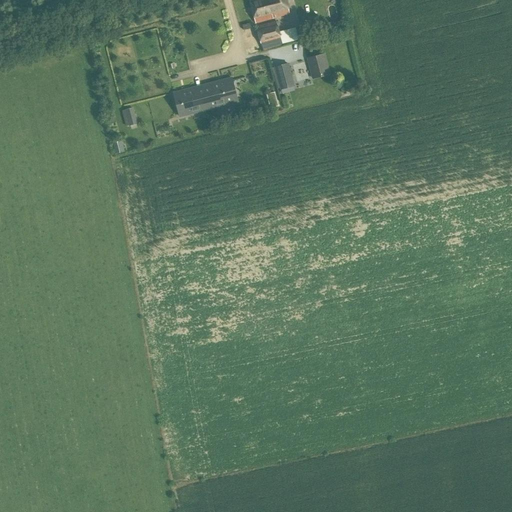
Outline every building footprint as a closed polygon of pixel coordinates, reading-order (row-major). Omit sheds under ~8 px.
[(249,0),(255,22),(289,14),(285,0),(249,0)] [(276,20),(256,25),(261,45),(281,39),(279,33),(276,20)] [(311,30),(320,27),(319,21),(309,24),(311,30)] [(187,23),(154,31),(159,50),(166,48),(172,71),(198,64),(187,23)] [(114,38),(123,34),(120,28),(111,32),(114,38)] [(295,28),(279,33),(281,39),(282,44),(299,40),(295,28)] [(147,33),(152,53),(158,51),(153,32),(147,33)] [(281,39),(261,45),(263,51),(283,45),(282,44),(281,39)] [(329,74),(324,53),(308,58),(313,78),(329,74)] [(288,63),(275,67),(281,89),(294,86),(288,63)] [(212,87),(204,90),(209,109),(218,106),(217,102),(223,100),(224,103),(237,100),(232,78),(211,83),(212,87)] [(164,83),(150,88),(151,93),(166,89),(164,83)] [(209,109),(204,90),(195,92),(194,88),(174,93),(179,115),(193,112),(192,109),(199,107),(200,111),(209,109)] [(278,106),(274,92),(266,95),(270,108),(278,106)] [(132,108),(126,110),(127,116),(130,125),(136,123),(134,115),(132,108)] [(120,142),(113,143),(116,154),(123,152),(120,142)]
